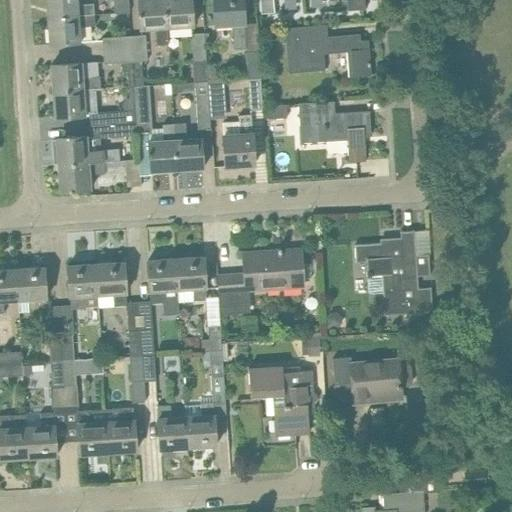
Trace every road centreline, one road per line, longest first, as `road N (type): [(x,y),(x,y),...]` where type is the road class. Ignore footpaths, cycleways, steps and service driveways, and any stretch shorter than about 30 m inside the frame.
road 1 (residential): [(30,216),(392,193),(415,185),(424,163),(410,0)]
road 2 (residential): [(0,510),(283,489),(320,477)]
road 3 (residential): [(30,216),(16,0)]
